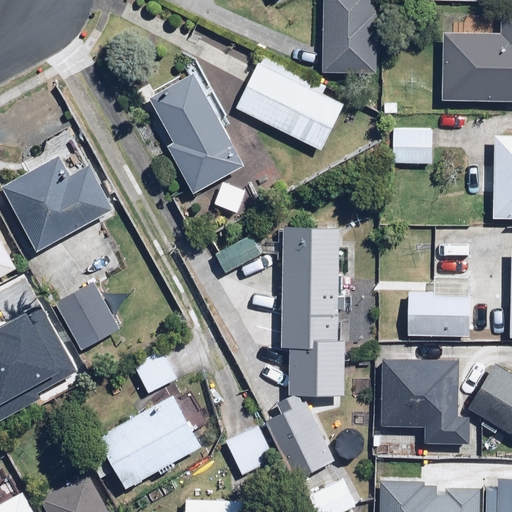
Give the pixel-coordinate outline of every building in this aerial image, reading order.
[(373,0),(324,0),(322,71),(376,73),(379,14),(373,14),(373,0)] [(445,35),(442,99),(511,102),(511,14),(503,14),(502,35),(478,34),(479,24),(454,23),(454,35),(445,35)] [(196,60),(136,93),(191,192),(243,163),(219,120),(227,116),(196,60)] [(260,60),(236,107),(321,150),(344,105),(323,94),(326,87),(275,61),(272,66),(260,60)] [(435,130),(393,127),(391,160),(433,162),(435,130)] [(511,133),(495,133),(494,216),(511,216),(511,133)] [(52,158),(2,186),(37,249),(111,208),(88,166),(63,179),(52,158)] [(245,189),(221,181),(213,204),(237,213),(245,189)] [(281,342),(290,343),(289,393),(343,394),(345,337),(336,337),(337,305),(342,306),(342,278),(338,278),(339,226),(284,225),(281,342)] [(263,250),(251,229),(214,251),(226,272),(263,250)] [(437,234),(434,293),(408,291),(406,332),(467,335),(469,302),(472,236),(437,234)] [(0,274),(16,266),(0,236),(0,274)] [(97,280),(56,301),(80,350),(122,329),(97,280)] [(0,414),(86,367),(44,293),(0,317),(0,414)] [(176,379),(163,349),(133,362),(146,392),(176,379)] [(457,363),(385,359),(381,423),(428,426),(427,442),(469,445),(471,414),(454,413),(457,363)] [(511,373),(493,362),(467,406),(511,432),(511,373)] [(201,444),(170,392),(97,435),(127,487),(201,444)] [(335,461),(305,401),(264,422),(294,482),(335,461)] [(275,460),(259,426),(227,440),(242,474),(275,460)] [(114,511),(92,466),(39,493),(40,494),(48,511),(114,511)] [(383,475),(381,511),(480,511),(482,487),(441,486),(441,477),(383,475)] [(511,511),(511,475),(498,475),(498,488),(487,488),(486,511),(511,511)] [(342,511),(355,506),(341,476),(309,492),(318,511),(342,511)] [(0,511),(37,511),(25,489),(0,502),(0,511)] [(181,499),(181,508),(181,511),(255,511),(256,501),(181,499)]
